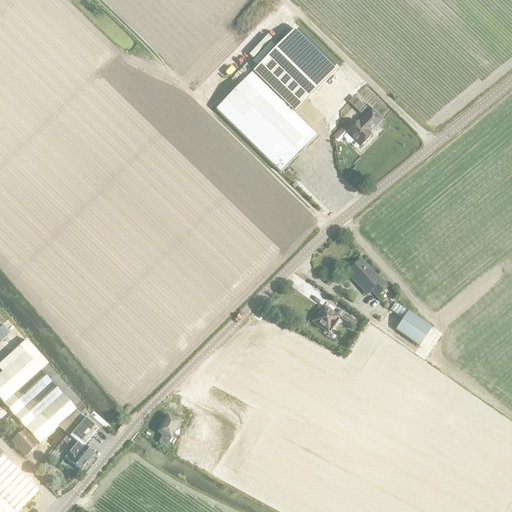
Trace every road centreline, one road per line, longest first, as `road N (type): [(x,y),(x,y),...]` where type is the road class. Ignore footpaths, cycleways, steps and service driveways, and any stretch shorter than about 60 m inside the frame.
road 1 (tertiary): [(62,511),(139,418),(330,228),(511,81)]
road 2 (track): [(109,8),(330,228)]
road 3 (track): [(434,145),(283,0)]
